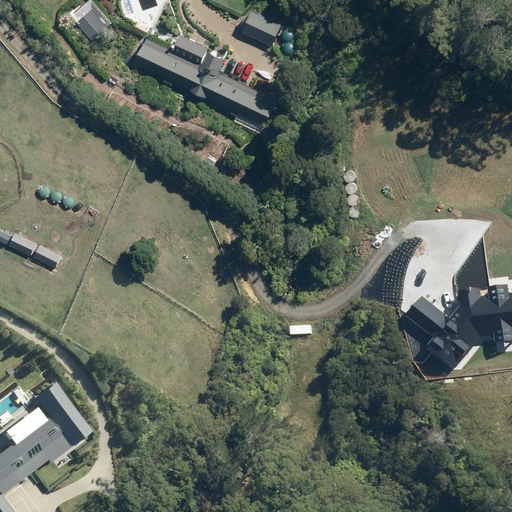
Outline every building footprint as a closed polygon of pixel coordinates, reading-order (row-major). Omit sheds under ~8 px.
[(95,6),(79,21),(97,41),(114,26),(120,20),(110,9),(104,15),(95,6)] [(288,21),(259,8),(248,32),(278,45),(288,21)] [(149,36),(137,61),(274,125),(285,100),(205,63),(211,51),(183,38),(177,49),(149,36)] [(78,198),(44,185),(40,195),(74,208),(78,198)] [(12,444),(0,453),(0,511),(11,511),(0,497),(0,495),(47,460),(49,462),(90,430),(54,383),(33,399),(38,405),(3,432),(12,444)]
